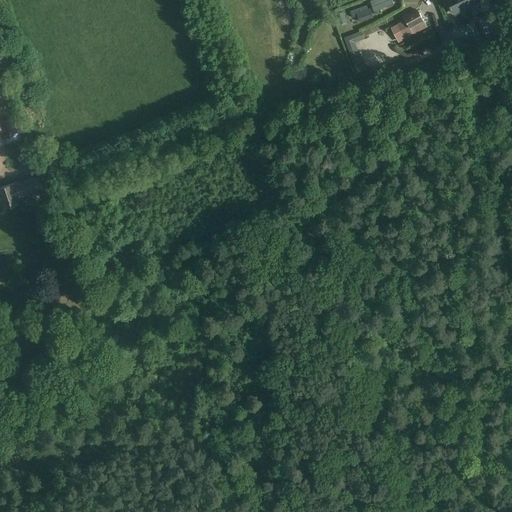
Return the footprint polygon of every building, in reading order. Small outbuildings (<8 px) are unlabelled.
[(372,0),(371,1),(374,11),(394,3),(392,0),(372,0)] [(466,7),(463,0),(447,0),(454,13),(466,7)] [(294,1),(291,14),(299,16),(302,3),(294,1)] [(370,8),(368,9),(367,5),(351,11),(353,17),(358,16),(360,21),(373,17),(370,8)] [(423,20),(424,20),(418,10),(404,17),(405,19),(398,24),(405,38),(427,26),(423,20)] [(339,21),(346,18),(343,11),(336,13),(339,21)] [(360,55),(360,53),(356,42),(366,39),(362,30),(345,37),(352,58),(360,55)] [(0,94),(1,94),(8,92),(2,75),(0,75),(0,94)] [(7,112),(9,119),(19,115),(10,91),(8,92),(1,94),(7,112)] [(13,133),(23,129),(19,115),(9,119),(8,119),(13,133)] [(0,202),(1,203),(2,207),(17,202),(15,196),(21,194),(22,196),(29,194),(29,192),(34,191),(42,188),(38,177),(15,185),(14,182),(11,183),(0,186),(0,202)] [(50,202),(53,212),(75,206),(71,196),(50,202)] [(54,243),(59,238),(57,231),(55,230),(51,215),(44,217),(48,232),(46,234),(48,241),(54,243)]
